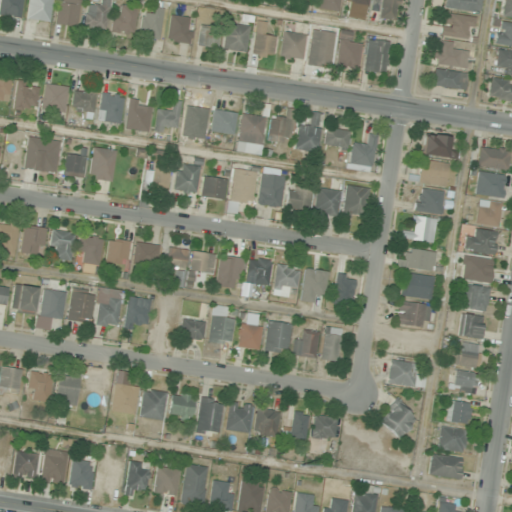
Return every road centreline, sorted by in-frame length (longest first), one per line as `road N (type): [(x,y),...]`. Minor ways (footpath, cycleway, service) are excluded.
road 1 (residential): [(0,49),(511,130)]
road 2 (residential): [(418,0),(359,396)]
road 3 (residential): [(0,196),(380,255)]
road 4 (residential): [(0,338),(359,396)]
road 5 (residential): [(511,369),(488,511)]
